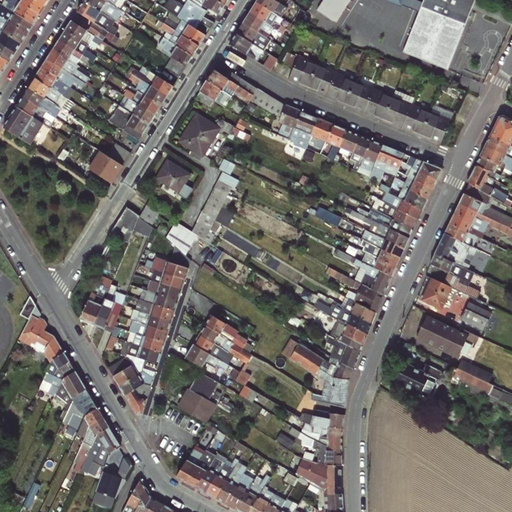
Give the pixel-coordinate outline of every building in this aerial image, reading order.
[(33,25),(40,15),(15,0),(6,0),(3,5),(5,7),(33,25)] [(46,6),(36,0),(15,0),(40,15),(46,6)] [(84,0),(84,1),(121,25),(128,15),(104,0),(84,0)] [(104,0),(128,15),(131,17),(137,8),(128,2),(124,0),(104,0)] [(209,9),(195,0),(187,0),(184,5),(176,0),(168,0),(163,9),(182,21),(196,29),(200,23),(210,29),(214,23),(204,17),(209,9)] [(219,15),(225,5),(216,0),(195,0),(209,9),(219,15)] [(257,0),(256,2),(281,18),(287,9),(278,3),(280,0),(257,0)] [(323,0),(316,12),(333,23),(348,0),(323,0)] [(447,68),(472,9),(450,0),(424,0),(401,51),(447,68)] [(424,0),(450,0),(472,9),(475,0),(422,0),(401,51),(424,0)] [(475,0),(472,9),(511,26),(511,13),(483,0),(482,0),(475,0)] [(119,29),(121,25),(84,1),(77,12),(86,17),(120,39),(124,33),(119,29)] [(296,11),(298,7),(288,1),(286,5),(296,11)] [(279,25),(283,19),(281,18),(256,2),(250,13),(274,28),(282,33),(285,29),(279,25)] [(33,25),(5,7),(0,13),(0,17),(27,35),(33,25)] [(307,12),(301,9),(291,24),(297,27),(300,23),(307,12)] [(250,13),(243,23),(268,38),(272,41),(275,36),(271,33),(274,28),(250,13)] [(0,30),(21,44),(27,35),(0,17),(0,30)] [(80,26),(97,37),(100,32),(117,43),(120,39),(86,17),(80,26)] [(169,18),(165,24),(199,47),(206,36),(196,29),(182,21),(180,25),(169,18)] [(65,31),(88,46),(92,48),(96,51),(102,41),(97,37),(80,26),(71,21),(65,31)] [(193,57),(199,47),(165,24),(159,21),(156,26),(161,30),(158,34),(163,38),(193,57)] [(268,38),(243,23),(236,34),(261,49),(268,38)] [(21,44),(0,30),(0,43),(15,54),(21,44)] [(65,31),(59,41),(82,55),(91,61),(93,63),(96,58),(89,53),(85,50),(88,46),(65,31)] [(264,50),(261,49),(236,34),(230,45),(257,61),(264,50)] [(174,59),(186,67),(193,57),(163,38),(156,48),(174,59)] [(53,50),(76,65),(79,60),(82,55),(59,41),(53,50)] [(0,57),(9,63),(15,54),(0,43),(0,57)] [(53,50),(47,60),(72,76),(76,71),(73,69),(76,65),(53,50)] [(88,66),(91,61),(82,55),(79,60),(88,66)] [(278,59),(271,55),(264,66),(271,70),(278,59)] [(299,56),(294,68),(289,80),(297,83),(298,81),(309,86),(318,65),(311,62),(312,61),(299,56)] [(9,63),(0,57),(0,70),(3,73),(9,63)] [(180,77),(186,67),(174,59),(168,70),(180,77)] [(72,76),(47,60),(41,69),(63,84),(67,79),(78,86),(81,82),(72,76)] [(214,70),(254,95),(258,89),(218,63),(214,70)] [(326,68),(318,65),(309,86),(321,90),(320,93),(327,96),(337,73),(338,71),(327,67),(326,68)] [(60,88),(63,84),(41,69),(34,79),(67,100),(68,100),(71,95),(63,89),(60,88)] [(168,96),(174,87),(150,71),(146,77),(135,70),(132,74),(137,77),(168,96)] [(214,70),(207,81),(223,90),(233,97),(236,92),(250,101),(251,100),(254,95),(214,70)] [(337,73),(327,96),(327,97),(334,101),(335,98),(347,103),(355,83),(348,79),(348,77),(337,73)] [(140,86),(137,91),(162,106),(168,96),(137,77),(133,82),(140,86)] [(67,100),(34,79),(28,88),(62,109),(67,100)] [(75,91),(78,86),(67,79),(63,84),(65,85),(75,91)] [(226,107),(233,97),(223,90),(207,81),(200,92),(213,100),(226,107)] [(363,86),(355,83),(347,103),(358,108),(357,110),(365,113),(375,89),(364,84),(363,86)] [(62,109),(28,88),(22,98),(55,118),(55,119),(62,109)] [(162,106),(137,91),(134,95),(122,88),(119,92),(130,99),(155,116),(162,106)] [(257,103),(264,92),(259,88),(258,89),(254,95),(251,100),(257,103)] [(387,93),(375,89),(365,113),(372,116),(373,114),(384,119),(393,99),(386,96),(387,93)] [(416,98),(397,90),(394,96),(402,100),(413,104),(416,98)] [(209,106),(213,100),(200,92),(196,98),(209,106)] [(262,107),(269,95),(264,92),(257,103),(262,107)] [(268,110),(275,98),(269,95),(262,107),(268,110)] [(22,98),(16,107),(43,124),(53,131),(55,127),(52,125),(53,124),(51,124),(55,118),(22,98)] [(273,113),(280,101),(275,98),(268,110),(273,113)] [(126,103),(122,108),(149,125),(155,116),(130,99),(127,104),(126,103)] [(401,102),(393,99),(384,119),(396,124),(395,126),(403,129),(413,104),(402,100),(401,102)] [(286,105),(280,101),(273,113),(280,118),(286,105)] [(425,110),(413,104),(403,129),(411,132),(412,130),(423,135),(431,115),(424,112),(425,110)] [(149,125),(122,108),(117,105),(110,114),(143,135),(149,125)] [(291,136),(301,111),(286,105),(280,118),(279,121),(287,125),(284,134),(291,136)] [(9,118),(36,135),(43,124),(16,107),(9,118)] [(59,121),(65,111),(62,109),(55,119),(59,121)] [(311,134),(317,118),(301,111),(291,136),(289,141),(307,149),(311,138),(310,137),(311,134)] [(129,134),(139,141),(143,135),(110,114),(106,120),(122,130),(127,134),(129,134)] [(439,118),(431,115),(423,135),(435,140),(434,142),(441,145),(451,121),(440,116),(439,118)] [(511,120),(504,116),(499,118),(490,135),(511,146),(511,120)] [(9,118),(3,129),(24,143),(29,146),(36,135),(9,118)] [(202,159),(219,131),(197,118),(179,145),(202,159)] [(327,141),(334,125),(317,118),(311,134),(319,138),(316,146),(324,149),(327,141)] [(225,120),(219,131),(228,137),(235,126),(225,120)] [(347,130),(334,125),(327,141),(337,145),(340,146),(347,130)] [(340,146),(354,152),(360,135),(347,130),(340,146)] [(129,134),(126,138),(137,145),(139,141),(129,134)] [(361,167),(372,140),(360,135),(354,152),(352,156),(351,159),(356,161),(353,170),(358,173),(360,169),(361,167)] [(511,146),(490,135),(485,146),(511,159),(511,146)] [(120,141),(134,150),(137,145),(126,138),(125,137),(124,137),(124,136),(120,141)] [(372,171),(383,144),(372,140),(361,167),(372,172),(372,171)] [(132,153),(117,144),(109,157),(124,166),(132,153)] [(392,168),(399,170),(402,163),(406,154),(383,144),(372,171),(377,172),(379,166),(391,171),(392,168)] [(340,146),(337,145),(331,160),(334,162),(339,150),(340,146)] [(339,150),(342,152),(352,156),(354,152),(340,146),(339,150)] [(511,159),(485,146),(480,156),(497,164),(506,168),(511,171),(511,159)] [(112,185),(124,166),(109,157),(98,150),(86,169),(112,185)] [(338,163),(342,152),(339,150),(334,162),(338,163)] [(406,154),(402,163),(438,180),(442,171),(442,168),(417,158),(417,159),(406,154)] [(497,164),(480,156),(476,164),(488,171),(486,176),(494,180),(496,175),(492,173),(497,164)] [(179,193),(189,175),(168,162),(158,179),(179,193)] [(408,177),(433,189),(438,180),(402,163),(399,170),(398,173),(408,177)] [(469,183),(491,195),(501,201),(505,193),(508,187),(499,182),(494,180),(486,176),(488,171),(476,164),(467,182),(469,183)] [(219,180),(232,187),(236,179),(223,172),(219,180)] [(394,183),(403,188),(428,200),(433,189),(408,177),(405,183),(396,179),(394,183)] [(219,180),(215,188),(228,195),(232,187),(219,180)] [(491,195),(469,183),(459,203),(491,218),(495,220),(500,223),(503,217),(480,207),(483,202),(487,204),(491,195)] [(423,210),(398,198),(389,193),(392,188),(384,184),(381,190),(386,192),(383,198),(390,202),(394,204),(392,207),(418,220),(423,210)] [(228,195),(215,188),(209,200),(222,207),(228,195)] [(403,188),(398,198),(423,210),(428,200),(403,188)] [(146,207),(158,215),(164,206),(152,198),(146,207)] [(222,207),(209,200),(206,206),(219,212),(216,219),(215,220),(221,224),(228,228),(235,214),(222,207)] [(394,204),(390,202),(388,208),(381,205),(378,211),(381,212),(414,228),(418,220),(392,207),(394,204)] [(473,222),(480,225),(482,220),(489,223),(491,218),(459,203),(455,213),(473,222)] [(219,212),(206,206),(203,212),(216,219),(219,212)] [(151,226),(158,215),(146,207),(140,217),(143,219),(151,226)] [(127,208),(110,236),(115,238),(127,208)] [(140,217),(127,208),(115,238),(128,244),(134,231),(140,217)] [(409,238),(414,228),(381,212),(379,217),(361,209),(358,213),(409,238)] [(209,233),(215,220),(216,219),(203,212),(196,225),(209,233)] [(409,238),(358,213),(356,212),(354,216),(372,225),(369,231),(405,249),(409,238)] [(450,223),(468,231),(474,234),(482,238),(484,232),(471,226),(473,222),(455,213),(450,223)] [(140,217),(134,231),(149,237),(153,227),(151,226),(143,219),(140,217)] [(221,224),(215,220),(209,233),(214,237),(221,224)] [(480,225),(486,228),(489,223),(482,220),(480,225)] [(506,226),(500,223),(495,220),(493,225),(504,230),(506,226)] [(484,232),(486,228),(480,225),(473,222),(471,226),(484,232)] [(450,223),(445,233),(463,242),(468,231),(450,223)] [(175,248),(184,257),(196,238),(191,235),(174,224),(173,226),(165,239),(175,248)] [(196,238),(204,243),(208,236),(209,233),(196,225),(191,235),(196,238)] [(400,258),(405,249),(369,231),(367,230),(362,240),(400,258)] [(474,234),(468,231),(463,242),(469,245),(472,239),(474,234)] [(355,237),(346,232),(344,237),(353,241),(355,237)] [(493,236),(484,232),(482,238),(490,242),(493,236)] [(474,255),(477,249),(469,245),(463,242),(445,233),(435,254),(461,266),(468,252),(474,255)] [(213,239),(208,236),(204,243),(209,247),(213,239)] [(400,258),(362,240),(355,237),(353,241),(362,246),(362,245),(366,247),(364,252),(366,253),(396,267),(400,258)] [(482,238),(480,242),(488,246),(490,242),(482,238)] [(152,270),(185,280),(190,262),(184,257),(175,248),(170,263),(155,258),(153,263),(146,261),(145,267),(152,270)] [(384,295),(392,277),(362,262),(339,250),(336,255),(363,269),(356,282),(362,285),(371,289),(384,295)] [(392,277),(396,267),(366,253),(362,262),(392,277)] [(461,266),(435,254),(431,263),(430,264),(448,272),(443,283),(451,287),(477,299),(481,291),(469,286),(475,273),(466,268),(461,266)] [(205,267),(200,272),(208,279),(209,279),(212,274),(205,267)] [(158,276),(156,282),(181,290),(185,280),(152,270),(151,274),(158,276)] [(112,282),(99,276),(80,320),(94,326),(111,286),(112,282)] [(443,283),(433,278),(423,299),(441,307),(451,287),(443,283)] [(153,293),(178,301),(181,290),(156,282),(153,293)] [(376,313),(384,295),(371,289),(362,285),(354,304),(376,313)] [(112,327),(120,306),(124,296),(115,292),(117,289),(111,286),(94,326),(110,332),(112,327)] [(148,295),(146,302),(175,312),(178,301),(153,293),(140,289),(139,292),(143,294),(148,295)] [(29,318),(35,305),(30,296),(26,304),(24,303),(23,307),(24,308),(21,314),(29,318)] [(376,313),(354,304),(348,300),(343,311),(340,309),(339,311),(372,324),(376,313)] [(175,312),(146,302),(141,301),(140,304),(145,306),(142,313),(171,322),(175,312)] [(37,348),(41,341),(52,334),(41,315),(36,307),(20,339),(37,348)] [(372,324),(339,311),(337,310),(331,308),(329,312),(317,308),(314,313),(327,318),(368,335),(372,324)] [(489,319),(465,308),(460,319),(484,330),(489,319)] [(168,333),(171,322),(142,313),(138,312),(134,322),(139,324),(168,333)] [(212,316),(206,325),(232,343),(238,332),(212,316)] [(466,335),(427,316),(417,336),(457,355),(466,335)] [(361,352),(368,335),(327,318),(320,336),(325,338),(361,352)] [(168,333),(139,324),(136,334),(140,335),(165,344),(168,333)] [(232,343),(206,325),(201,334),(227,351),(232,343)] [(117,328),(112,327),(110,332),(108,337),(112,339),(113,339),(117,328)] [(52,334),(41,341),(37,348),(45,352),(50,361),(51,359),(63,352),(52,334)] [(194,345),(222,362),(225,358),(227,359),(231,353),(227,351),(201,334),(194,345)] [(140,335),(136,346),(162,354),(165,344),(140,335)] [(109,351),(112,339),(108,337),(104,349),(109,351)] [(361,352),(325,338),(322,344),(337,349),(332,360),(354,369),(361,352)] [(345,408),(349,380),(334,378),(318,370),(324,361),(290,339),(281,354),(326,383),(323,397),(314,394),(311,400),(345,408)] [(243,350),(232,343),(227,351),(231,353),(241,359),(245,362),(250,355),(243,350)] [(162,354),(136,346),(133,345),(130,356),(147,361),(150,362),(158,365),(162,354)] [(235,369),(222,362),(194,345),(185,358),(202,368),(206,364),(217,371),(220,366),(233,373),(230,378),(235,381),(240,372),(235,369)] [(63,352),(51,359),(50,361),(42,378),(51,382),(53,378),(58,380),(53,388),(57,390),(62,378),(74,371),(63,352)] [(143,372),(147,361),(130,356),(129,357),(129,358),(109,370),(119,386),(143,372)] [(326,357),(324,361),(318,370),(334,378),(349,380),(354,369),(332,360),(331,360),(326,357)] [(455,366),(480,378),(483,370),(459,358),(455,366)] [(245,362),(241,359),(235,369),(240,372),(245,362)] [(150,362),(147,361),(143,372),(119,386),(125,396),(147,383),(152,384),(156,373),(148,370),(150,362)] [(441,371),(426,364),(423,371),(414,367),(411,366),(409,365),(407,365),(405,366),(403,368),(397,379),(397,382),(398,384),(400,386),(409,391),(409,392),(410,393),(410,394),(411,395),(412,395),(412,396),(413,396),(414,396),(415,396),(416,396),(417,396),(418,395),(425,399),(430,397),(437,385),(436,380),(441,371)] [(480,378),(455,366),(451,375),(452,375),(449,381),(511,410),(511,396),(493,388),(494,385),(480,378)] [(247,385),(254,375),(245,369),(238,379),(247,385)] [(62,378),(57,390),(56,392),(64,405),(57,421),(61,423),(73,397),(85,389),(74,371),(62,378)] [(189,390),(209,401),(219,384),(200,373),(189,390)] [(147,383),(125,396),(136,415),(142,415),(152,384),(147,383)] [(245,387),(239,397),(245,400),(250,390),(245,387)] [(61,423),(78,431),(86,415),(97,408),(85,389),(73,397),(61,423)] [(198,419),(209,401),(189,390),(179,408),(198,419)] [(256,393),(250,390),(245,400),(250,403),(256,393)] [(239,396),(235,394),(229,403),(234,405),(239,396)] [(89,426),(102,418),(97,408),(86,415),(78,431),(76,435),(84,438),(90,427),(89,426)] [(311,425),(343,429),(344,415),(330,413),(315,410),(311,425)] [(82,467),(83,464),(97,435),(108,427),(102,418),(89,426),(90,427),(84,438),(73,463),(82,467)] [(306,436),(317,442),(341,453),(342,437),(343,429),(311,425),(304,424),(299,432),(306,436)] [(108,454),(120,447),(108,427),(97,435),(83,464),(89,467),(94,455),(106,460),(108,454)] [(232,446),(242,452),(245,446),(235,441),(232,446)] [(341,453),(317,442),(315,446),(317,447),(312,460),(325,465),(341,465),(341,453)] [(186,483),(207,449),(198,443),(195,448),(177,478),(186,483)] [(196,488),(212,460),(208,458),(215,446),(210,444),(207,449),(186,483),(196,488)] [(254,452),(245,446),(242,452),(251,457),(254,452)] [(291,450),(288,456),(295,460),(298,454),(291,450)] [(265,458),(254,452),(251,457),(262,464),(265,458)] [(341,475),(341,465),(325,465),(312,460),(298,454),(295,460),(294,461),(313,470),(325,476),(341,475)] [(215,499),(233,466),(237,460),(233,458),(230,464),(224,460),(221,465),(205,494),(215,499)] [(212,460),(196,488),(205,494),(221,465),(212,460)] [(284,477),(287,471),(276,465),(273,470),(284,477)] [(243,472),(233,466),(215,499),(225,504),(243,472)] [(328,495),(341,494),(341,475),(325,476),(313,470),(309,478),(301,473),(298,478),(310,484),(328,495)] [(298,478),(287,471),(284,477),(283,478),(295,484),(298,478)] [(105,473),(102,472),(95,492),(104,495),(104,496),(107,497),(107,496),(117,500),(125,480),(116,477),(105,473)] [(236,511),(254,478),(243,472),(225,504),(236,511)] [(238,511),(249,511),(264,486),(267,480),(263,478),(258,486),(255,484),(257,480),(254,478),(236,511),(238,511)] [(121,511),(133,511),(146,491),(140,479),(121,511)] [(318,509),(318,510),(318,511),(322,511),(321,511),(343,511),(341,494),(328,495),(310,484),(307,489),(319,496),(323,497),(325,508),(318,509)] [(264,511),(275,493),(264,486),(249,511),(264,511)] [(28,511),(39,490),(33,487),(22,510),(25,511),(28,511)] [(133,511),(147,511),(154,499),(150,497),(146,491),(133,511)] [(279,511),(286,499),(275,493),(264,511),(279,511)] [(11,494),(7,503),(20,509),(24,500),(11,494)] [(293,511),(295,509),(298,504),(287,498),(286,499),(279,511),(293,511)] [(147,511),(159,511),(163,504),(154,499),(147,511)] [(302,511),(307,504),(301,500),(298,504),(295,509),(299,511),(302,511)]
